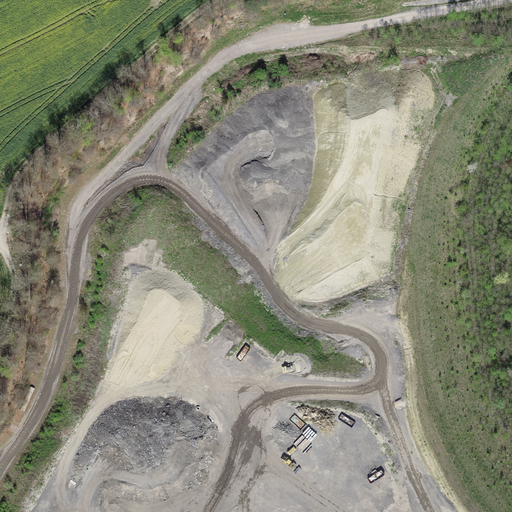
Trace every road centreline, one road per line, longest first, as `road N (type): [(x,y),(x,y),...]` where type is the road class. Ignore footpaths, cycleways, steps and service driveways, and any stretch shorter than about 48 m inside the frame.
road 1 (track): [(0,466),(48,386),(74,287),(78,208),(205,70),(247,45),(510,0)]
road 2 (track): [(0,237),(57,126),(205,0)]
